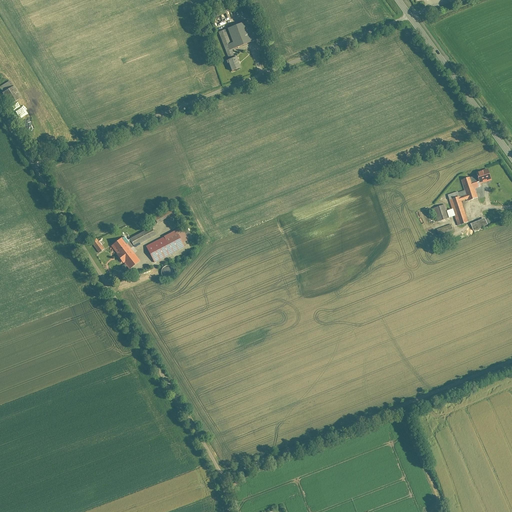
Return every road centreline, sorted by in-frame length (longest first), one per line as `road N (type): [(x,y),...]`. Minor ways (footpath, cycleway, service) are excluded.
road 1 (unclassified): [(34,164),(410,17)]
road 2 (unclassified): [(220,481),(34,164)]
road 3 (unclassified): [(511,360),(220,481)]
road 4 (tertiary): [(410,17),(511,159)]
